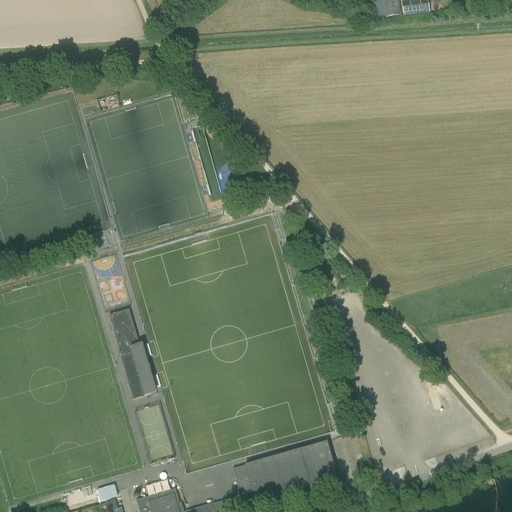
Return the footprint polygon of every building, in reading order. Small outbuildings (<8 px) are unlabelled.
[(400,16),(397,0),(384,0),(387,18),(400,16)] [(427,0),(425,0),(402,3),(404,15),(429,12),(427,0)] [(129,310),(109,316),(120,355),(121,355),(122,354),(123,357),(121,358),(125,372),(127,371),(130,379),(127,380),(132,395),(133,400),(153,394),(139,345),(137,346),(136,342),(138,341),(131,317),(129,310)] [(327,442),(245,465),(246,466),(233,470),(239,490),(234,491),(236,497),(226,500),(226,501),(228,508),(229,511),(231,511),(257,505),(257,506),(339,482),(338,480),(327,442)] [(98,492),(101,503),(116,499),(113,488),(98,492)] [(216,511),(214,504),(210,505),(185,511),(183,511),(183,509),(182,505),(180,506),(175,490),(159,495),(137,501),(136,501),(139,511),(216,511)] [(226,501),(214,504),(216,511),(228,508),(226,501)]
